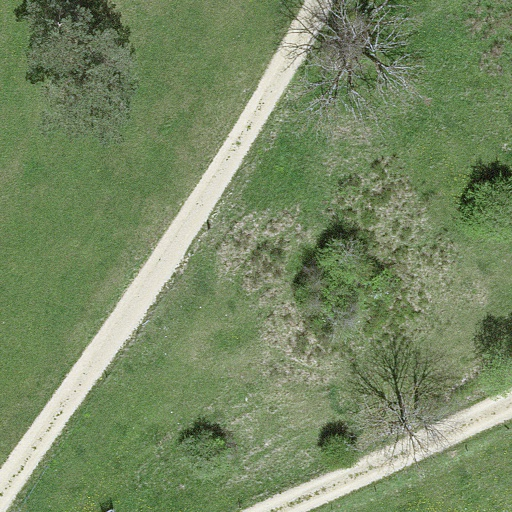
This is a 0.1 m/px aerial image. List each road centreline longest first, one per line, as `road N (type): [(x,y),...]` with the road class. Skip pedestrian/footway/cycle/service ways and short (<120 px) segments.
road 1 (track): [(330,0),(195,224),(0,496)]
road 2 (track): [(511,400),(265,511)]
